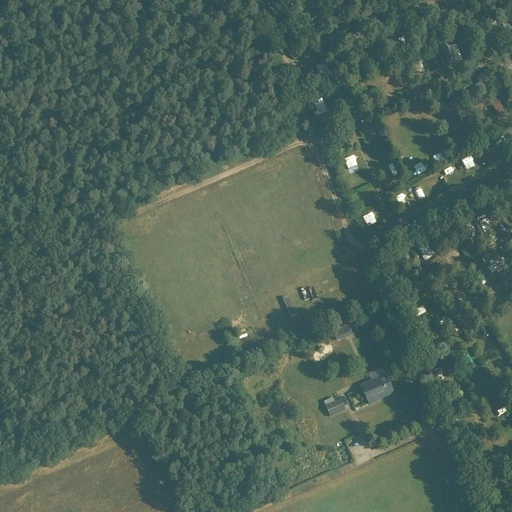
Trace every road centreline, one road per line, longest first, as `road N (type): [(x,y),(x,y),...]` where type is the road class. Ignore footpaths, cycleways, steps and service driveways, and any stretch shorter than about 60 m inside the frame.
road 1 (unknown): [(306,137),(356,247),(394,227),(434,297)]
road 2 (unknown): [(443,290),(455,292),(508,416)]
